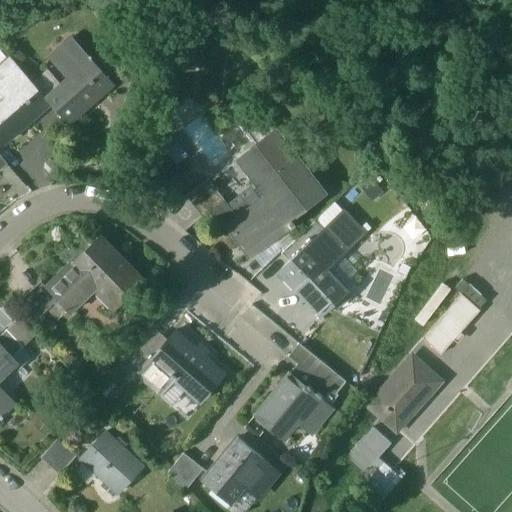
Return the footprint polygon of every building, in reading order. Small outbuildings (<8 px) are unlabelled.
[(90,59),(72,38),(54,54),(73,75),(45,99),(47,102),(67,124),(68,125),(96,100),(94,97),(111,82),(106,77),(90,59)] [(115,69),(100,51),(90,59),(106,77),(115,69)] [(45,99),(9,58),(0,65),(0,82),(9,94),(0,101),(0,138),(5,144),(33,119),(31,116),(47,102),(45,99)] [(239,101),(226,111),(251,143),(253,141),(240,125),(251,117),(239,101)] [(251,117),(240,125),(253,141),(255,144),(275,129),(260,110),(251,117)] [(273,202),(306,178),(311,174),(276,129),(275,129),(255,144),(255,145),(258,149),(239,164),(255,185),(258,183),(273,202)] [(306,178),(273,202),(254,217),(247,208),(222,227),(235,245),(240,241),(252,257),(294,225),(291,221),(321,198),(306,178)] [(208,180),(186,197),(202,217),(223,200),(208,180)] [(342,212),(324,229),(339,245),(357,228),(342,212)] [(315,221),(280,253),(289,262),(323,230),(315,221)] [(289,262),(281,269),(297,286),(294,288),(320,316),(345,292),(321,266),(341,247),(339,245),(324,229),(323,230),(289,262)] [(140,282),(100,240),(92,248),(132,290),(140,282)] [(46,286),(45,287),(57,300),(70,313),(95,288),(114,307),(132,290),(92,248),(75,264),(72,261),(46,286)] [(41,281),(20,301),(38,319),(57,300),(45,287),(46,286),(41,281)] [(461,295),(422,339),(440,355),(479,311),(461,295)] [(154,329),(124,362),(138,373),(167,340),(154,329)] [(7,330),(0,336),(0,344),(12,357),(23,347),(7,330)] [(222,375),(174,332),(167,340),(138,373),(159,393),(172,378),(199,402),(222,375)] [(0,416),(10,407),(0,396),(0,378),(17,363),(12,357),(0,344),(0,416)] [(411,360),(368,409),(396,433),(439,384),(411,360)] [(337,395),(298,363),(290,373),(329,405),(337,395)] [(329,405),(290,373),(288,375),(290,376),(275,393),(274,392),(254,416),(282,439),(299,417),(313,428),(331,406),(329,405)] [(372,428),(347,458),(365,474),(390,444),(372,428)] [(142,468),(104,433),(80,459),(118,494),(142,468)] [(57,438),(40,457),(59,475),(76,456),(57,438)] [(279,472),(238,439),(223,458),(222,457),(202,481),(230,504),(247,482),(261,494),(279,472)] [(183,453),(167,473),(184,491),(202,468),(183,453)]
